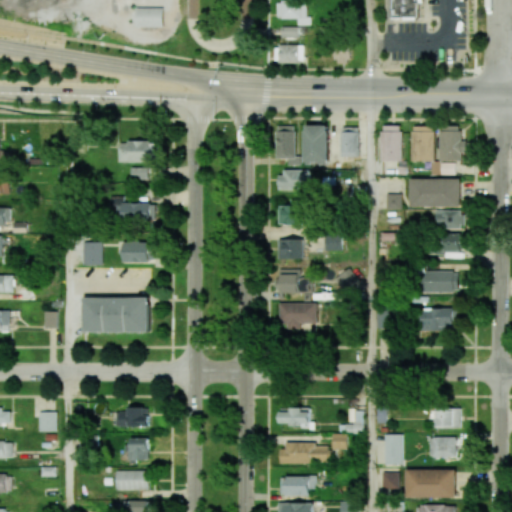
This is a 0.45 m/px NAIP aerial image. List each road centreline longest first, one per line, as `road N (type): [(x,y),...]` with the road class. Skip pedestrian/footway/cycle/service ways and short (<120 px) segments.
road 1 (secondary): [(194,78),(194,511)]
road 2 (secondary): [(245,511),(246,89)]
road 3 (residential): [(501,511),(501,97)]
road 4 (residential): [(194,373),(511,373)]
road 5 (secondary): [(511,97),(246,89)]
road 6 (secondary): [(0,88),(246,89)]
road 7 (secondary): [(194,78),(0,44)]
road 8 (residential): [(0,372),(194,373)]
